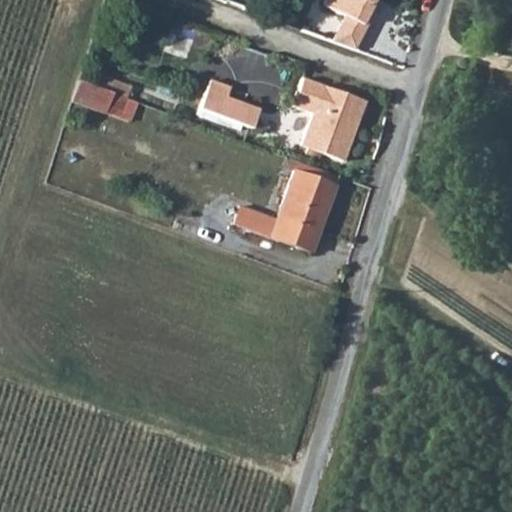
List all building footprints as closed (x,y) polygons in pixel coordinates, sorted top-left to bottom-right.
[(374,7),(369,5),(370,0),(323,0),(320,5),(363,27),(374,7)] [(310,113),(298,146),(340,161),(347,144),(341,142),(348,122),(354,124),(362,101),(300,79),(290,106),(310,113)] [(208,80),(197,109),(250,128),(257,109),(224,97),(227,87),(208,80)] [(102,113),(127,121),(134,101),(77,81),(70,101),(102,113)] [(347,144),(354,124),(348,122),(341,142),(347,144)] [(307,253),(332,187),(335,175),(287,158),(285,164),(293,167),(274,220),(238,207),(231,225),(307,253)]
